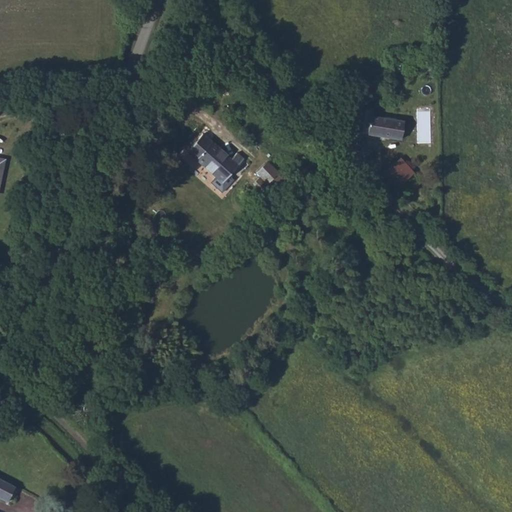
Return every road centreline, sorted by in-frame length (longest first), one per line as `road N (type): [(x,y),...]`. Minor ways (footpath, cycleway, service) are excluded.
road 1 (unclassified): [(511,304),(444,257),(205,0)]
road 2 (unclassified): [(158,0),(45,286),(0,348)]
road 3 (unclassified): [(28,400),(86,445),(143,511)]
